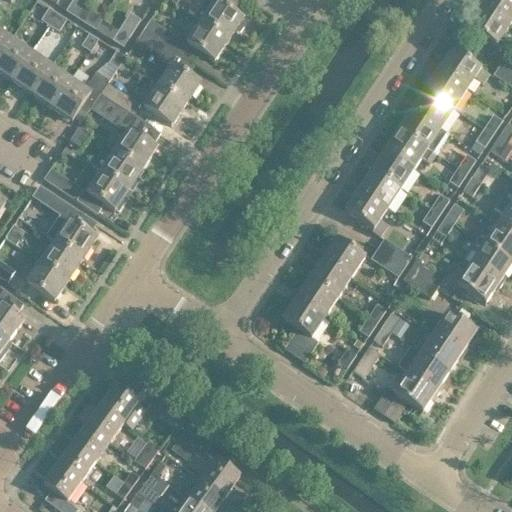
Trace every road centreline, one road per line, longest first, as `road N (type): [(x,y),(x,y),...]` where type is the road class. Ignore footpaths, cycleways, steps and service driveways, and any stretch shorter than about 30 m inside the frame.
road 1 (residential): [(220,338),(444,0)]
road 2 (residential): [(131,280),(309,11)]
road 3 (residential): [(433,477),(220,338)]
road 4 (residential): [(0,465),(131,280)]
road 5 (residential): [(433,477),(511,357)]
